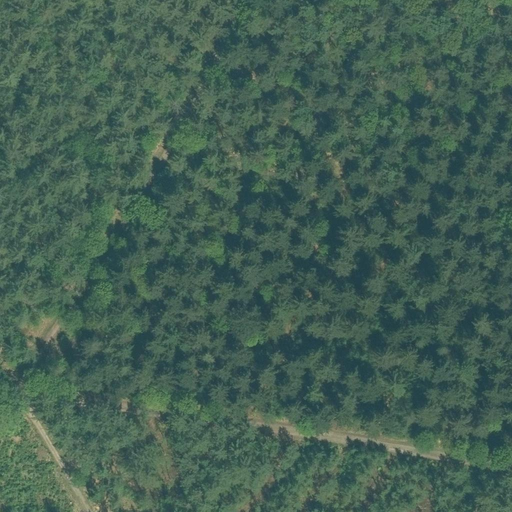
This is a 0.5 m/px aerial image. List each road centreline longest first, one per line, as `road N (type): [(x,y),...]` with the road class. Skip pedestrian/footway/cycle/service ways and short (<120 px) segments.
road 1 (track): [(0,384),(511,465)]
road 2 (track): [(244,0),(0,407)]
road 3 (track): [(87,511),(0,354)]
